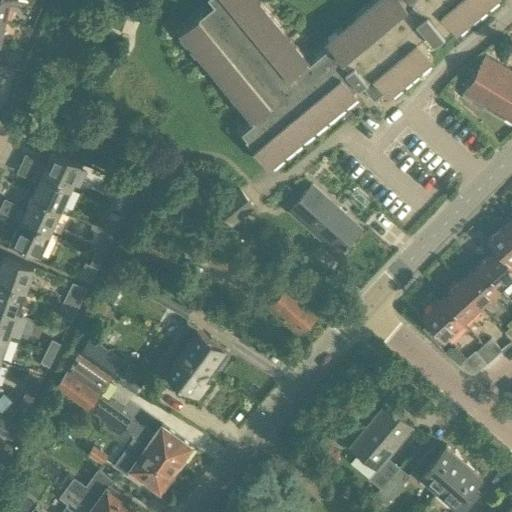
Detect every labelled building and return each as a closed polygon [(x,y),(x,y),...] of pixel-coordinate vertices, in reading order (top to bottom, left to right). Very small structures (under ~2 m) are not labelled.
[(0,0),(0,18),(5,20),(10,0),(0,0)] [(372,0),(348,20),(348,19),(347,20),(327,37),(325,38),(330,43),(309,61),(308,60),(309,59),(307,58),(291,37),(289,36),(273,16),(260,0),(212,0),(214,2),(179,31),(180,32),(197,53),(198,53),(233,96),(234,96),(253,119),(241,129),(246,135),(245,136),(269,165),(270,163),(355,93),(357,92),(353,88),(358,84),(359,84),(360,83),(367,78),(369,77),(368,76),(373,73),(387,90),(389,93),(390,92),(390,91),(410,75),(411,74),(431,57),(432,57),(433,57),(417,38),(427,30),(434,38),(445,28),(445,27),(452,21),(456,27),(458,26),(457,25),(477,9),(478,9),(479,8),(478,8),(487,0),(372,0)] [(511,71),(484,55),(463,92),(488,106),(511,120),(511,71)] [(367,78),(360,83),(374,101),(387,90),(373,73),(368,76),(369,77),(367,78)] [(83,162),(53,148),(47,162),(41,159),(36,169),(72,186),(83,162)] [(61,208),(72,186),(36,169),(32,177),(39,180),(32,194),(61,208)] [(338,252),(362,227),(312,182),(289,208),(338,252)] [(231,222),(253,204),(240,189),(218,206),(231,222)] [(61,208),(32,194),(26,206),(21,203),(16,214),(50,230),(61,208)] [(127,211),(132,200),(124,196),(118,207),(127,211)] [(117,231),(127,211),(118,207),(112,218),(108,216),(104,224),(117,231)] [(39,253),(50,230),(16,214),(12,222),(18,225),(11,239),(24,246),(39,253)] [(511,260),(511,259),(511,225),(507,220),(489,237),(496,246),(511,260)] [(112,242),(115,234),(93,223),(89,230),(103,236),(103,237),(112,242)] [(168,234),(147,223),(134,246),(168,264),(185,234),(172,227),(168,234)] [(104,256),(110,245),(101,240),(96,251),(96,252),(104,256)] [(219,241),(209,261),(235,274),(245,253),(219,241)] [(500,286),(511,274),(511,261),(511,260),(496,246),(479,262),(500,286)] [(90,264),(86,262),(78,278),(91,283),(98,268),(104,256),(96,252),(90,264)] [(0,279),(25,289),(34,265),(3,254),(0,263),(0,279)] [(277,280),(281,270),(263,262),(259,272),(277,280)] [(481,302),(500,286),(479,262),(460,278),(481,302)] [(463,318),(481,302),(460,278),(442,295),(463,318)] [(0,306),(17,312),(25,289),(0,279),(0,306)] [(304,327),(313,318),(310,315),(319,306),(289,280),(270,301),(300,327),(302,325),(304,327)] [(187,317),(195,304),(157,282),(150,297),(187,317)] [(113,303),(115,298),(113,293),(105,289),(101,297),(113,303)] [(77,308),(83,298),(74,293),(69,304),(77,308)] [(438,345),(446,338),(444,335),(463,318),(442,295),(423,311),(431,320),(423,327),(438,345)] [(71,321),(77,308),(69,304),(63,316),(71,321)] [(0,332),(9,336),(17,312),(0,306),(0,332)] [(189,320),(172,342),(181,349),(208,369),(212,362),(218,367),(229,351),(223,347),(224,346),(194,323),(189,320)] [(0,358),(1,359),(9,336),(0,332),(0,358)] [(495,354),(502,348),(492,336),(484,343),(495,354)] [(55,353),(60,342),(52,338),(46,349),(48,350),(55,353)] [(172,342),(152,370),(165,380),(171,373),(198,393),(208,380),(202,376),(208,369),(181,349),(172,342)] [(458,347),(450,347),(445,351),(467,370),(468,371),(470,371),(473,371),(475,371),(476,370),(483,363),(484,364),(495,354),(484,343),(468,358),(458,347)] [(49,366),(55,353),(48,350),(46,349),(40,361),(49,366)] [(155,432),(99,392),(111,376),(78,353),(57,383),(75,395),(96,411),(101,414),(100,416),(105,419),(102,423),(119,435),(125,427),(135,434),(147,443),(176,465),(181,457),(184,459),(193,447),(191,445),(192,443),(162,422),(155,432)] [(143,378),(125,366),(117,361),(109,374),(117,379),(118,377),(137,389),(143,378)] [(33,398),(38,387),(30,383),(24,394),(33,398)] [(27,410),(33,398),(24,394),(18,406),(27,410)] [(376,495),(400,467),(399,466),(400,465),(388,455),(414,425),(386,402),(352,444),(379,466),(370,476),(382,486),(375,494),(376,495)] [(0,432),(12,439),(20,423),(0,412),(0,432)] [(108,467),(114,458),(94,443),(87,452),(108,467)] [(167,484),(171,478),(170,474),(176,465),(147,443),(131,466),(161,487),(163,484),(167,484)] [(466,459),(447,444),(437,456),(428,449),(412,468),(421,475),(422,473),(440,489),(466,459)] [(1,453),(0,455),(0,467),(3,469),(9,458),(4,455),(1,453)] [(462,511),(464,511),(482,492),(474,485),(483,474),(466,459),(440,489),(458,504),(456,506),(462,511)] [(386,504),(410,475),(400,467),(376,495),(386,504)] [(124,493),(110,484),(114,479),(99,468),(86,485),(80,480),(73,490),(105,511),(133,511),(137,507),(133,505),(135,503),(123,494),(124,493)] [(73,490),(67,486),(59,497),(68,503),(61,511),(105,511),(73,490)] [(16,506),(22,498),(12,491),(7,499),(16,506)]
